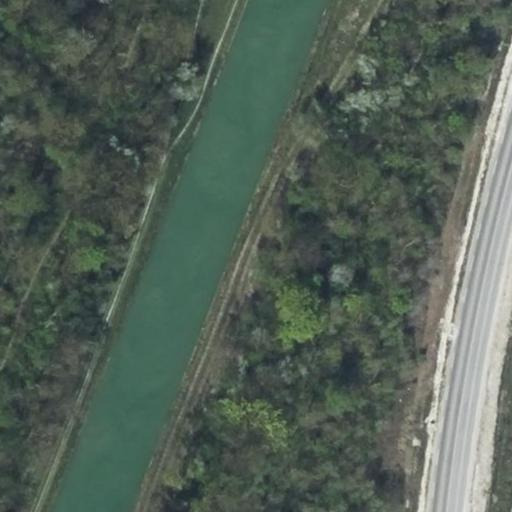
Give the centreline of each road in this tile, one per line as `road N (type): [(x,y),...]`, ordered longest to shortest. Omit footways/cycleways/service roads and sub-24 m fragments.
road 1 (track): [(219,0),(22,511)]
road 2 (primary): [(446,511),(468,356),(511,158)]
